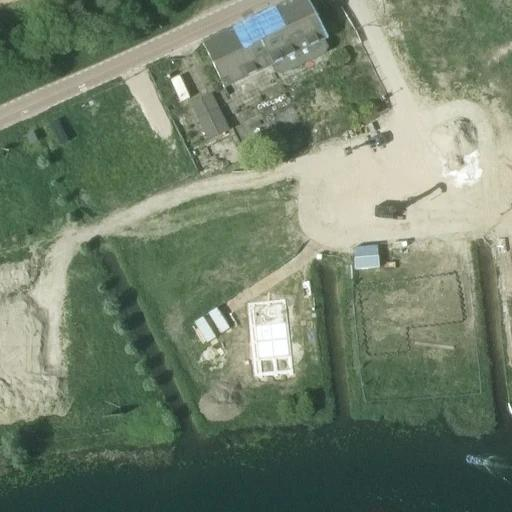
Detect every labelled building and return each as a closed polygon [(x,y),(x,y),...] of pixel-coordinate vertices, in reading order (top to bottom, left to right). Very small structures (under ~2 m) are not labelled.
[(305,9),(254,34),(279,84),(302,72),(303,75),(318,67),(317,65),(330,58),(330,59),(332,58),(307,8),(305,9)] [(213,54),(211,55),(236,105),(238,104),(279,84),(254,34),(213,55),(213,54)] [(88,116),(80,120),(88,137),(96,133),(98,137),(113,130),(115,135),(149,120),(148,118),(151,117),(147,106),(144,108),(139,97),(132,101),(127,91),(116,96),(115,95),(102,100),(103,102),(85,110),(88,116)] [(217,109),(195,120),(206,141),(228,131),(217,109)] [(442,282),(363,290),(370,349),(401,346),(398,322),(408,309),(445,306),(457,304),(457,302),(444,304),(443,293),(455,291),(455,289),(443,291),(442,282)] [(284,300),(247,304),(255,378),(291,374),(284,300)]
